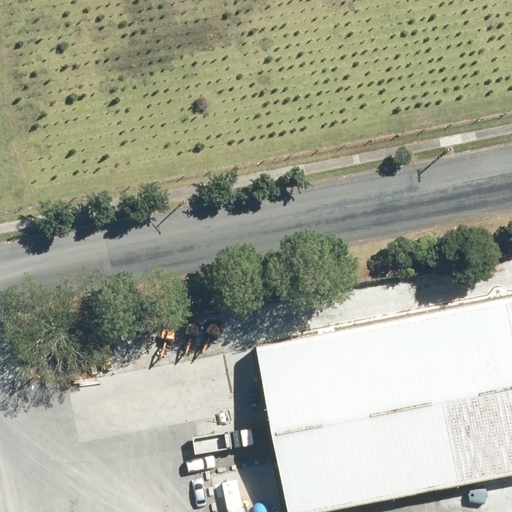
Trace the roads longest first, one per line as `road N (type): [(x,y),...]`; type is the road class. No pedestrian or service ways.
road 1 (tertiary): [(0,278),(511,176)]
road 2 (unknown): [(0,446),(144,511)]
